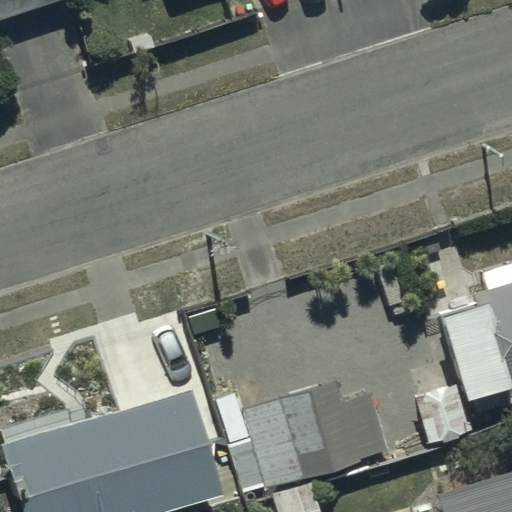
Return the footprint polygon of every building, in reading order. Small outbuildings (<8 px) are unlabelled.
[(0,0),(0,13),(39,0),(0,0)] [(421,391),(407,394),(418,440),(464,429),(456,395),(464,393),(468,410),(510,400),(511,399),(511,259),(473,272),(477,285),(459,290),(462,300),(425,312),(435,346),(409,354),(421,391)] [(173,379),(0,434),(0,481),(9,511),(143,511),(209,491),(173,379)] [(326,379),(236,407),(245,438),(226,444),(241,490),(261,484),(262,487),(380,449),(362,393),(334,402),(326,379)] [(426,511),(408,511),(405,500),(365,511),(511,511),(511,452),(506,455),(509,466),(427,491),(432,510),(426,511)]
